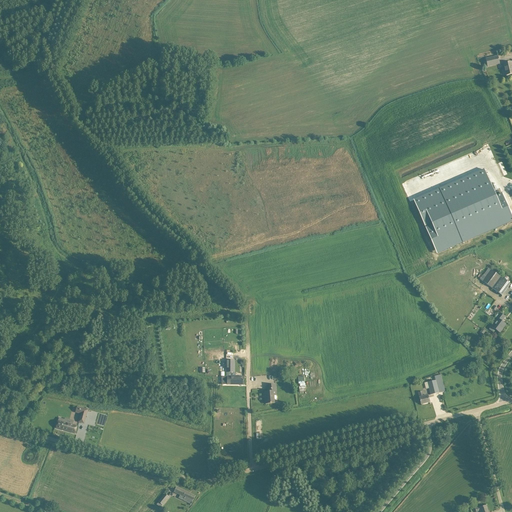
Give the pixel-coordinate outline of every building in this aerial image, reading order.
[(487,67),(499,64),(497,56),(485,59),(486,61),(487,67)] [(511,61),(507,63),(503,64),(506,75),(510,74),(511,73),(511,61)] [(484,169),(413,200),(433,246),(459,235),(462,243),(511,221),(511,216),(502,193),(496,196),(484,169)] [(502,296),(511,284),(491,270),(483,281),(492,288),(502,296)] [(474,304),(480,296),(469,288),(463,295),(474,304)] [(277,334),(277,298),(265,298),(265,334),(277,334)] [(481,319),(486,311),(476,305),(471,313),(481,319)] [(493,333),(495,329),(499,332),(502,329),(501,328),(504,324),(501,321),(505,317),(500,313),(496,318),(499,320),(493,327),(491,326),(489,329),(493,333)] [(251,334),(251,346),(258,346),(258,344),(261,344),(262,334),(251,334)] [(266,351),(266,367),(291,367),(291,351),(266,351)] [(228,376),(223,376),(223,385),(244,385),(244,377),(233,376),(233,372),(236,372),(236,361),(228,361),(228,372),(228,376)] [(439,393),(439,392),(436,380),(427,382),(424,383),(426,389),(429,388),(429,390),(431,395),(439,393)] [(276,395),(275,385),(267,385),(268,392),(265,392),(266,404),(275,403),(274,395),(276,395)] [(429,402),(428,397),(428,395),(424,396),(422,391),(418,393),(419,398),(421,404),(429,402)] [(77,407),(81,408),(81,410),(80,409),(80,411),(80,413),(81,414),(80,416),(86,418),(88,409),(77,407)] [(59,418),(56,428),(75,433),(77,426),(64,422),(64,419),(59,418)] [(192,501),(193,500),(195,496),(177,487),(174,491),(174,492),(181,495),(185,497),(184,501),(191,504),(192,501)] [(160,507),(169,497),(165,494),(157,504),(160,507)]
